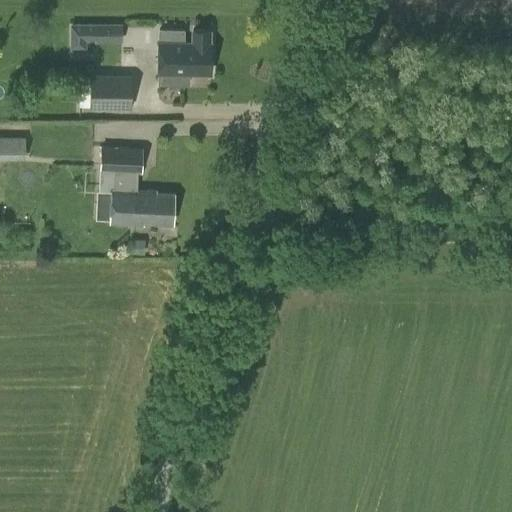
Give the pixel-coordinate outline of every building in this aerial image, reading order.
[(80,41),(121,41),(121,23),(95,23),(95,25),(81,25),(80,41)] [(191,42),(184,42),(184,29),(158,29),(158,41),(159,41),(159,71),(158,84),(189,85),(189,72),(208,72),(209,30),(192,30),(191,42)] [(131,109),(131,75),(89,74),(89,76),(79,76),(79,106),(89,106),(89,109),(131,109)] [(0,156),(23,156),(23,138),(0,138),(0,156)] [(173,192),(137,191),(138,171),(141,171),(142,147),(100,145),(99,171),(112,172),(112,188),(110,188),(108,223),(143,225),(143,221),(172,222),(173,192)]
